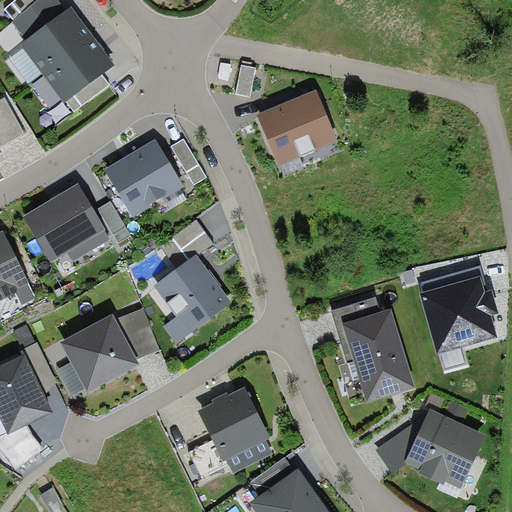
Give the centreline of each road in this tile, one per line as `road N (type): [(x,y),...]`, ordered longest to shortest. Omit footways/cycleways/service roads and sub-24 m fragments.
road 1 (residential): [(169,51),(238,49),(487,97),(511,204)]
road 2 (residential): [(169,51),(281,322)]
road 3 (unclassified): [(169,51),(148,100),(0,196)]
road 4 (residential): [(84,437),(281,322)]
road 5 (residential): [(380,511),(281,322)]
